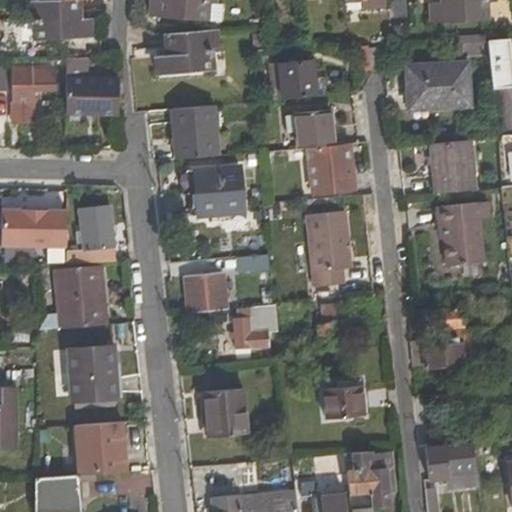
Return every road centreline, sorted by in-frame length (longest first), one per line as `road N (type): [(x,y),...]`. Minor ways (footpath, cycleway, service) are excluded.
road 1 (residential): [(415,511),(374,88)]
road 2 (residential): [(178,511),(134,171)]
road 3 (residential): [(134,171),(0,169)]
